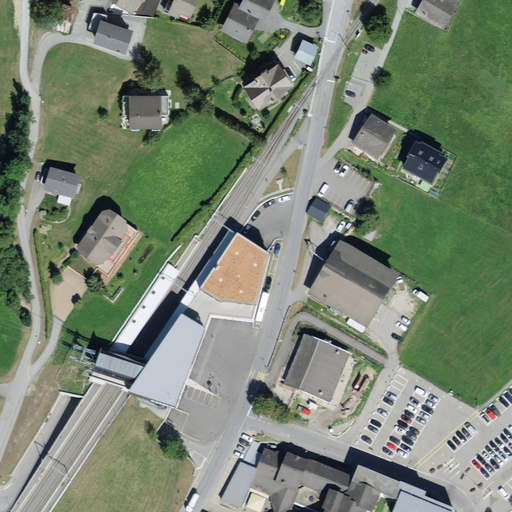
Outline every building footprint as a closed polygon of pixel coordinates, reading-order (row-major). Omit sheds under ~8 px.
[(111,0),(132,15),(142,0),(111,0)] [(192,0),(169,0),(165,11),(183,20),(192,0)] [(245,0),(242,8),(235,5),(224,29),(247,39),(255,20),(257,15),(262,17),(270,0),(245,0)] [(424,0),(418,9),(442,23),(456,0),(455,0),(424,0)] [(78,13),(54,6),(47,28),(72,35),(78,13)] [(97,20),(90,42),(125,52),(131,30),(97,20)] [(303,42),(297,54),(308,60),(315,48),(303,42)] [(277,64),(248,83),(261,103),(290,84),(277,64)] [(161,91),(125,91),(125,129),(161,129),(161,91)] [(370,120),(353,145),(375,159),(391,133),(370,120)] [(420,147),(407,170),(431,184),(444,162),(420,147)] [(80,178),(49,168),(41,193),(72,203),(80,178)] [(315,198),(305,213),(322,223),(331,208),(315,198)] [(128,227),(103,209),(72,251),(98,269),(128,227)] [(159,350),(237,235),(233,232),(229,230),(140,363),(148,366),(159,350)] [(252,245),(237,235),(159,350),(148,366),(130,394),(172,407),(187,368),(204,323),(206,316),(210,317),(239,321),(253,323),(270,258),(252,245)] [(395,280),(339,246),(311,292),(367,326),(395,280)] [(123,357),(181,272),(174,267),(167,263),(109,351),(123,357)] [(349,355),(306,338),(286,385),(329,403),(349,355)] [(123,357),(109,351),(101,348),(89,381),(130,394),(148,366),(140,363),(123,357)] [(241,463),(221,502),(243,510),(252,488),(272,496),(273,499),(277,511),(372,511),(380,496),(399,504),(395,511),(454,511),(425,500),(426,496),(359,469),(353,481),(292,456),(290,459),(266,448),(257,469),(241,463)]
